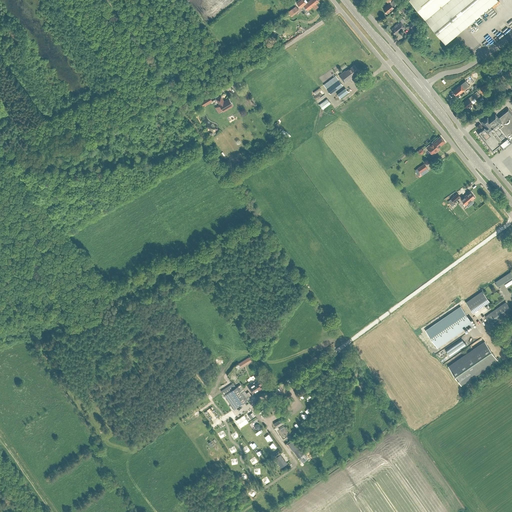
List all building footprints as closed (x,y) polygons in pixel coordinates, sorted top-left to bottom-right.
[(317,0),(310,0),(306,3),(303,5),(307,10),(319,1),(317,0)] [(473,19),(496,0),(409,0),(445,43),(473,19)] [(392,6),(389,3),(383,8),(387,13),(393,8),(392,6)] [(299,10),(296,6),(288,12),(291,16),(299,10)] [(405,28),(401,23),(399,21),(390,28),(395,34),(399,30),(401,31),(405,28)] [(413,21),(408,25),(412,28),(410,30),(413,33),(414,32),(417,29),(415,26),(417,25),(413,21)] [(273,23),(269,26),(268,27),(273,34),(278,30),(273,23)] [(358,72),(354,66),(353,65),(345,71),(345,70),(338,75),(344,83),(353,76),(358,72)] [(492,78),(503,69),(501,67),(490,75),(492,78)] [(499,75),(503,81),(511,75),(511,72),(509,68),(499,75)] [(343,85),(336,76),(323,84),(331,94),(343,85)] [(465,81),(452,91),(456,96),(469,85),(465,81)] [(485,85),(481,88),(478,89),(483,97),(487,94),(484,90),(487,88),(485,85)] [(337,94),(339,97),(340,98),(348,92),(345,88),(337,94)] [(473,103),(472,102),(471,100),(474,98),(475,99),(480,95),(477,91),(468,97),(469,98),(462,103),(466,108),(473,103)] [(212,101),(210,97),(209,96),(201,101),(203,106),(212,101)] [(223,111),(233,105),(229,98),(224,101),(221,96),(216,99),(223,111)] [(319,104),(322,109),(330,103),(327,98),(319,104)] [(511,113),(508,108),(497,116),(494,112),(488,116),(487,116),(480,122),(484,127),(477,132),(492,152),(500,146),(503,150),(511,142),(511,113)] [(431,142),(426,147),(432,155),(439,149),(438,147),(445,142),(440,136),(432,143),(431,142)] [(225,162),(232,172),(236,169),(229,159),(225,162)] [(417,168),(420,172),(422,175),(428,170),(426,168),(427,167),(423,163),(417,168)] [(468,202),(475,197),(470,191),(464,196),(464,197),(461,199),(466,204),(468,202)] [(454,202),(461,196),(457,192),(451,198),(454,202)] [(498,286),(511,277),(511,270),(495,282),(498,286)] [(489,301),(482,291),(466,302),(473,312),(489,301)] [(493,310),(485,316),(491,324),(511,310),(506,301),(493,310)] [(437,347),(472,323),(460,306),(425,330),(437,347)] [(447,366),(461,385),(497,360),(484,341),(447,366)] [(259,378),(248,385),(247,386),(253,394),(262,388),(260,385),(263,383),(259,378)] [(235,408),(247,400),(237,386),(225,394),(235,408)] [(300,403),(301,404),(288,414),(293,420),(298,417),(299,418),(302,416),(301,414),(311,407),(319,400),(314,394),(311,397),(310,395),(300,403)] [(219,411),(212,416),(216,421),(222,416),(219,411)] [(273,423),(276,427),(283,423),(281,418),(273,423)] [(292,440),(287,444),(293,451),(296,455),(298,458),(303,454),(298,447),(297,446),(292,440)] [(284,465),(287,469),(290,467),(280,452),(273,457),(280,468),(284,465)]
